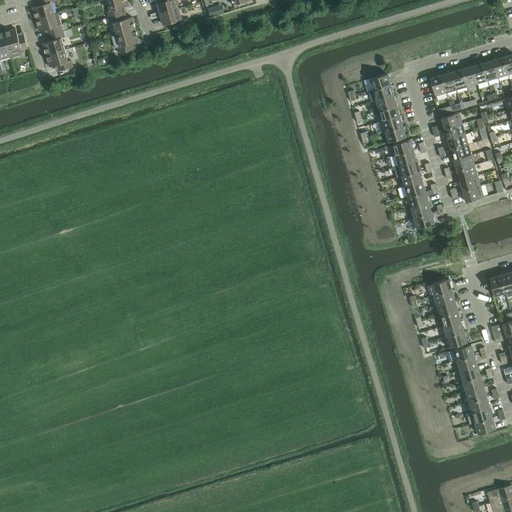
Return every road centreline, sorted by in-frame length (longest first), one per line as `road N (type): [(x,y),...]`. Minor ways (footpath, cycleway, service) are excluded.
road 1 (unclassified): [(413,511),(282,54),(0,143)]
road 2 (residential): [(464,207),(450,211),(411,72),(511,43)]
road 3 (residential): [(511,415),(469,272),(511,260)]
